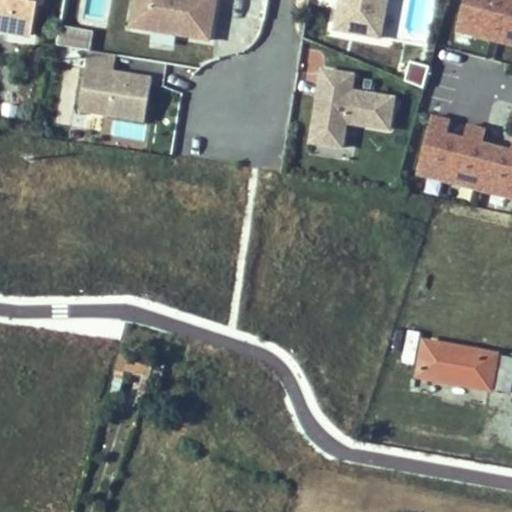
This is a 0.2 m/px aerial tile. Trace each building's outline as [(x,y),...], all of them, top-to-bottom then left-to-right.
[(0,0),(0,28),(21,33),(26,0),(0,0)] [(206,0),(125,0),(123,19),(201,32),(206,0)] [(374,0),(326,0),(323,21),(369,29),(374,0)] [(511,0),(452,0),(447,21),(511,37),(511,0)] [(149,47),(174,53),(177,39),(152,33),(149,47)] [(138,113),(144,71),(106,65),(109,47),(81,43),(72,102),(138,113)] [(407,82),(424,87),(429,67),(412,63),(407,82)] [(382,123),(387,92),(341,84),(344,70),(315,65),(304,136),(334,141),(339,116),(382,123)] [(439,111),(421,106),(406,163),(508,189),(511,172),(511,128),(503,127),(498,149),(470,141),(475,120),(456,115),(452,135),(433,132),(439,111)] [(500,346),(408,330),(402,367),(494,382),(500,346)]
